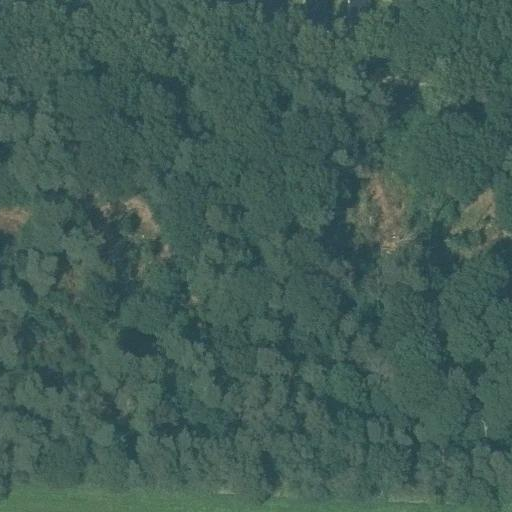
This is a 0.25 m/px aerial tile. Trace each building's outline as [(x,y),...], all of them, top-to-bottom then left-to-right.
[(7,0),(9,9),(25,8),(24,0),(7,0)] [(52,0),(53,10),(69,9),(68,0),(52,0)] [(95,0),(96,13),(112,12),(111,0),(95,0)] [(138,0),(140,17),(156,16),(154,0),(138,0)] [(179,0),(180,20),(197,19),(195,0),(179,0)] [(219,0),(222,28),(240,27),(237,0),(219,0)] [(281,0),(263,0),(265,31),(283,30),(281,0)] [(325,0),(307,0),(310,34),(328,33),(325,0)] [(368,0),(350,0),(353,37),(371,36),(368,0)] [(412,0),(396,0),(396,1),(394,1),(397,40),(415,39),(412,0)]
